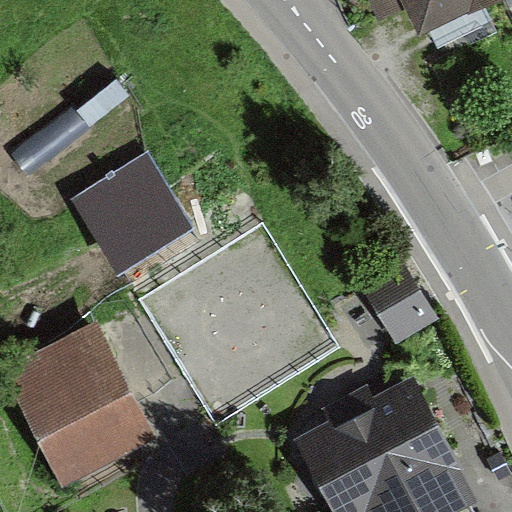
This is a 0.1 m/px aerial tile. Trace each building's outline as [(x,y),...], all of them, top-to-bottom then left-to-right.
[(506,0),(404,0),(421,37),(506,0)] [(187,215),(149,155),(81,198),(120,258),(187,215)] [(439,308),(410,262),(375,285),(404,330),(439,308)] [(157,429),(101,315),(12,358),(68,472),(157,429)] [(428,371),(309,429),(349,511),(451,511),(476,500),(458,465),(471,459),(428,371)]
